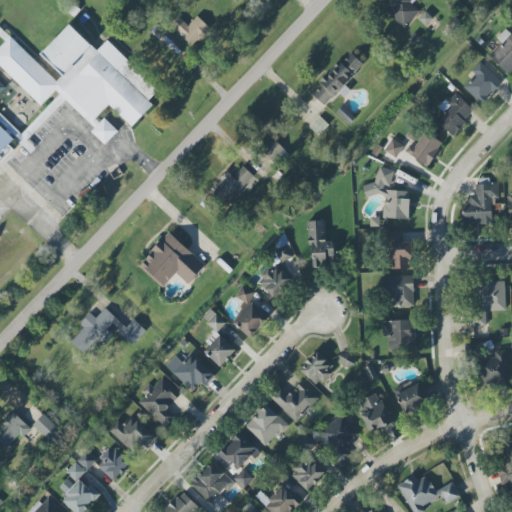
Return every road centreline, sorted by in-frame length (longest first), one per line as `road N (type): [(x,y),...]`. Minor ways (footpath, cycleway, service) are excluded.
road 1 (residential): [(0,347),(325,0)]
road 2 (residential): [(511,120),(455,181),(441,212),(450,378),(495,511)]
road 3 (residential): [(128,511),(322,307)]
road 4 (residential): [(511,411),(413,446),(332,511)]
